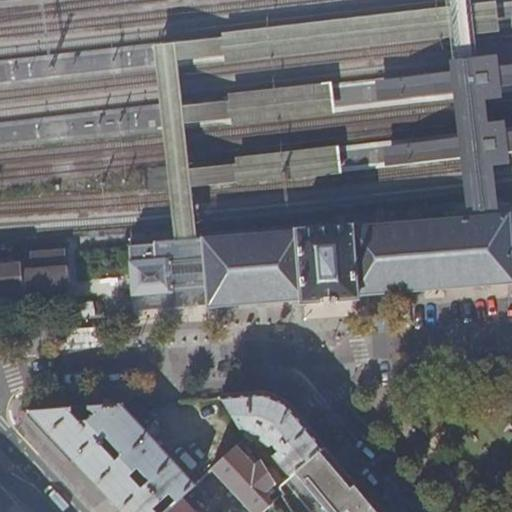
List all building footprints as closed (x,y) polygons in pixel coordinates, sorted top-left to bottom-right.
[(171,51),(171,59),(222,54),(223,62),(497,29),(496,15),(494,2),(220,37),(170,43),(171,51)] [(495,60),(478,62),(452,64),(452,71),(454,87),(460,135),(462,153),(469,219),(477,219),(489,217),(495,217),(488,159),(506,157),(505,146),(504,130),(502,116),(484,118),(481,90),(498,88),(497,81),(496,67),(495,60)] [(511,65),(496,67),(497,81),(511,78),(511,65)] [(454,87),(452,71),(373,80),(375,97),(454,87)] [(177,114),(178,122),(229,116),(229,123),(333,112),(330,85),(227,97),(227,100),(177,106),(177,114)] [(462,153),(460,135),(381,145),(383,162),(462,153)] [(232,159),(232,164),(184,170),(184,177),(185,185),(234,180),(235,185),(245,184),(286,180),(345,173),(342,147),(283,154),(242,158),(232,159)] [(133,294),(135,314),(188,310),(203,308),(303,300),(303,304),(331,302),(360,299),(359,295),(434,289),(448,288),(457,287),(511,282),(511,258),(511,256),(510,243),(508,215),(495,217),(489,217),(477,219),(469,219),(465,220),(464,220),(422,223),(393,226),(353,229),(353,226),(298,230),(298,232),(228,238),(197,240),(191,240),(182,241),(173,242),(168,243),(129,246),(133,294)] [(0,304),(68,299),(65,254),(32,256),(33,272),(21,273),(20,266),(0,267),(0,304)] [(226,394),(226,399),(266,397),(285,404),(287,399),(266,390),(226,394)] [(266,397),(226,399),(223,399),(242,431),(265,440),(263,444),(261,443),(258,445),(257,444),(252,447),(256,453),(267,446),(272,449),(275,447),(280,454),(275,458),(291,478),(324,451),(325,450),(288,405),(285,404),(266,397)] [(146,430),(125,407),(30,414),(46,432),(74,461),(120,511),(156,511),(155,511),(171,496),(179,505),(199,486),(154,438),(162,431),(155,423),(146,430)] [(265,440),(242,431),(248,440),(252,447),(257,444),(258,445),(261,443),(263,444),(265,440)] [(74,461),(46,432),(40,437),(68,466),(74,461)] [(256,468),(240,448),(213,473),(251,511),(266,511),(275,505),(266,496),(276,487),(267,472),(262,463),(256,468)] [(375,511),(324,451),(291,478),(284,484),(278,489),(283,497),(281,498),(290,511),(375,511)] [(278,489),(284,484),(274,468),(267,472),(276,487),(278,489)] [(202,483),(199,486),(179,505),(172,511),(170,511),(193,511),(188,505),(196,498),(200,502),(210,492),(202,483)]
